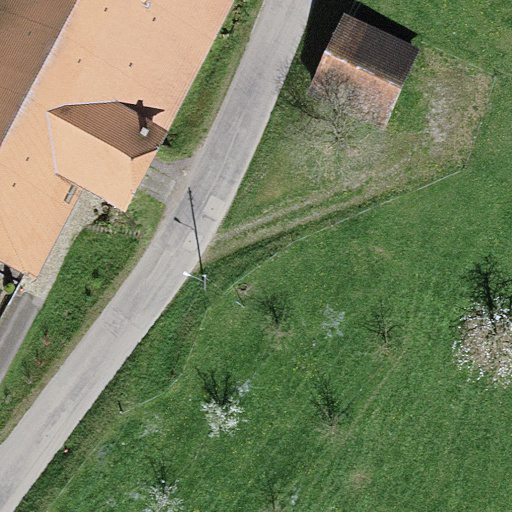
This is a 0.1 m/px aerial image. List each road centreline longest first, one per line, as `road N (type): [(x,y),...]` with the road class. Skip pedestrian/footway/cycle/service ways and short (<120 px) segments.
road 1 (unclassified): [(289,0),(249,107),(185,232),(0,486)]
road 2 (track): [(440,101),(421,142),(394,171),(167,255)]
